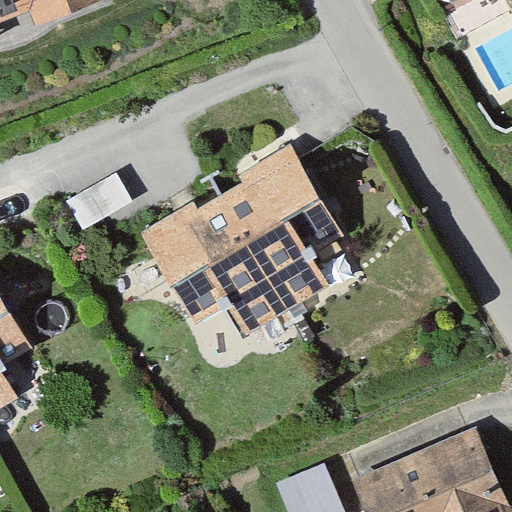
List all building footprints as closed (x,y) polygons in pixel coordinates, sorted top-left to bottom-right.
[(0,0),(0,6),(15,2),(26,33),(101,7),(98,0),(0,0)] [(511,0),(414,0),(419,8),(433,0),(488,0),(496,15),(511,6),(511,0)] [(293,157),(222,199),(285,304),(321,283),(303,253),(337,233),(293,157)] [(246,327),(285,304),(222,199),(155,238),(200,314),(228,297),(246,327)] [(0,305),(0,400),(5,398),(0,388),(0,357),(23,345),(0,305)] [(499,511),(464,425),(332,478),(345,511),(499,511)]
